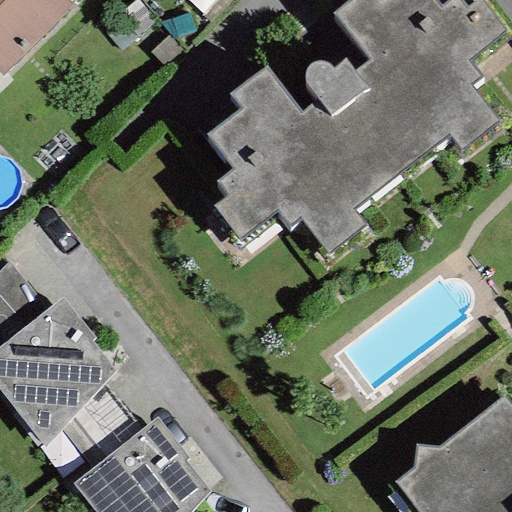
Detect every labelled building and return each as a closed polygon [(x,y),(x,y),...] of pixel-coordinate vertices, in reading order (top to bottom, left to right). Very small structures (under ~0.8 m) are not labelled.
[(65,0),(0,0),(0,74),(2,76),(73,6),(67,2),(65,0)] [(351,208),(449,135),(460,150),(497,122),(469,84),(480,76),(468,60),(505,33),(481,1),(468,11),(460,0),(449,0),(438,8),(432,0),(347,0),(331,12),(367,60),(353,71),(344,58),(331,67),(328,65),(324,62),(319,62),(313,62),(308,65),(305,70),(303,73),(303,77),(303,83),(304,86),(318,101),(301,114),(266,67),(230,94),(241,108),(206,135),(232,169),(214,183),(223,195),(212,203),(240,241),(277,212),(287,226),(300,216),(328,254),(365,227),(351,208)] [(0,345),(43,311),(6,266),(0,271),(0,345)] [(94,338),(60,297),(43,311),(0,345),(0,393),(43,449),(59,432),(103,384),(114,373),(90,342),(94,338)] [(138,431),(103,384),(59,432),(90,473),(138,431)] [(511,511),(511,411),(502,400),(436,449),(415,445),(413,469),(395,481),(418,511),(511,511)] [(90,473),(72,483),(94,511),(190,511),(201,500),(208,493),(184,462),(186,459),(156,418),(138,431),(90,473)] [(210,511),(201,500),(190,511),(210,511)]
